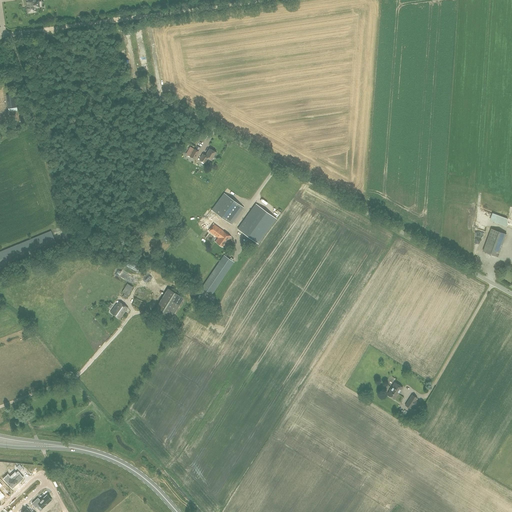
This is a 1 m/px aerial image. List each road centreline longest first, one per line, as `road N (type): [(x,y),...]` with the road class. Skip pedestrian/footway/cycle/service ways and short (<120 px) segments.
road 1 (unclassified): [(511,294),(45,34),(0,37)]
road 2 (track): [(266,0),(42,33)]
road 3 (track): [(121,327),(76,377),(0,406)]
road 4 (track): [(75,511),(17,400)]
